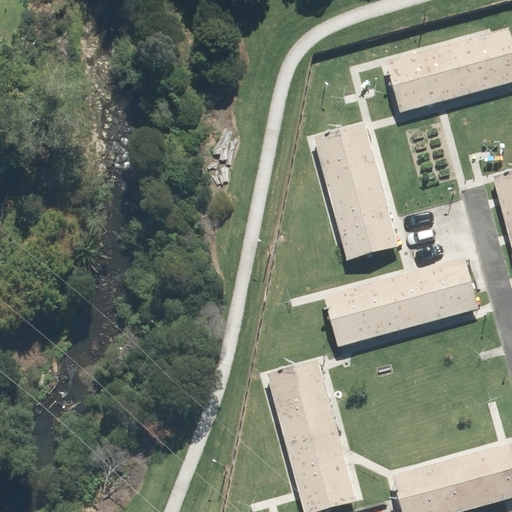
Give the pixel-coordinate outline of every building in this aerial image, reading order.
[(511,84),(511,32),(511,29),(386,62),(400,115),(511,84)] [(398,250),(364,125),(314,138),(348,263),(398,250)] [(511,174),(495,179),(511,241),(511,174)] [(480,312),(465,259),(325,297),(339,350),(480,312)] [(322,511),(356,503),(318,362),(268,375),(305,511),(322,511)] [(511,445),(395,477),(404,511),(467,511),(511,500),(511,445)]
